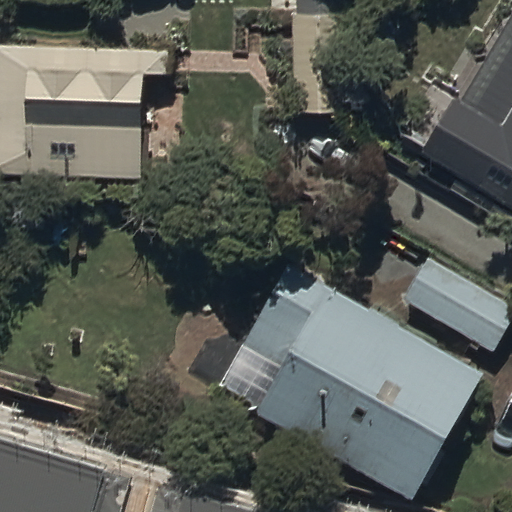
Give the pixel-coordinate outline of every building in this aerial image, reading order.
[(363,17),(297,18),(298,116),(365,116),(363,17)] [(511,30),(466,110),(456,104),(421,163),(511,215),(511,30)] [(171,82),(172,57),(0,54),(0,182),(146,185),(148,82),(171,82)] [(511,307),(429,262),(405,304),(495,354),(511,322),(511,307)] [(289,375),(263,423),(418,508),(489,378),(292,270),(249,349),(248,353),(289,375)] [(303,511),(296,508),(294,511),(267,511),(190,469),(166,511),(303,511)]
